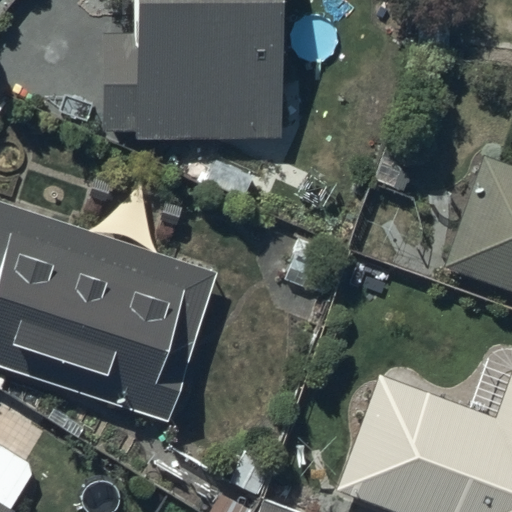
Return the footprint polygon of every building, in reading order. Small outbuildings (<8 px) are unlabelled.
[(131,0),(131,22),(100,22),(101,125),(133,125),(133,131),(278,131),(277,0),(131,0)] [(511,157),(480,146),(441,256),(511,281),(511,157)] [(0,192),(0,357),(164,412),(214,263),(0,192)] [(471,399),(376,366),(335,486),(410,511),(511,511),(511,342),(493,335),(471,399)] [(27,454),(0,437),(0,511),(7,511),(13,504),(10,502),(30,472),(27,454)] [(311,511),(261,494),(254,511),(311,511)]
